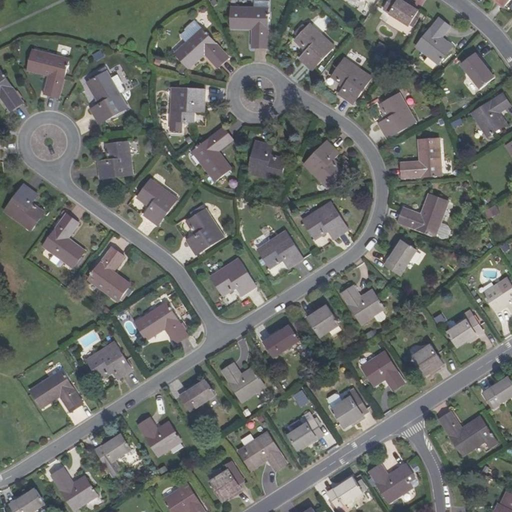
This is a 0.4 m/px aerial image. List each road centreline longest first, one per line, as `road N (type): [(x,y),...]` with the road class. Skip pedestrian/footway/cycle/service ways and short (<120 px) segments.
road 1 (residential): [(222,340),(346,260),(378,217),(380,173),(360,137),(304,100),(282,98)]
road 2 (residential): [(0,480),(222,340)]
road 3 (residential): [(222,340),(174,268),(65,186),(54,167)]
road 4 (residential): [(257,511),(404,416)]
road 5 (residential): [(61,164),(72,152),(70,129),(50,117),(34,121),(23,136),(24,153),(37,166),(54,167)]
road 6 (residential): [(282,98),(264,70),(243,73),(234,84),(243,115),(264,118),(280,105)]
road 7 (residential): [(404,416),(511,347)]
